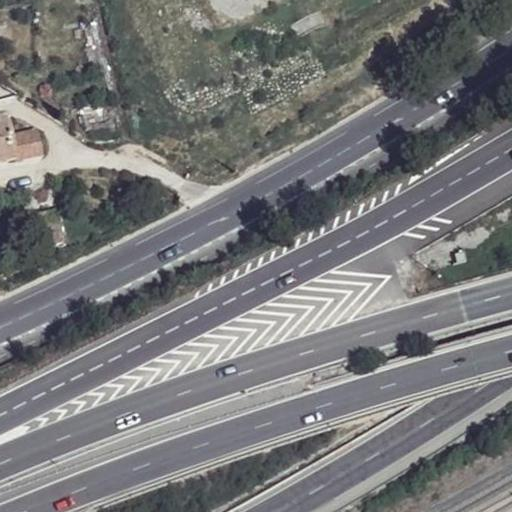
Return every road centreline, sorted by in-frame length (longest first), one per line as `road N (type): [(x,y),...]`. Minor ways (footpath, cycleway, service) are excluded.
road 1 (secondary): [(0,323),(233,213),(511,48)]
road 2 (motorway): [(511,149),(0,418)]
road 3 (motorway): [(511,293),(139,405),(0,460)]
road 4 (motorway): [(27,511),(511,347)]
road 5 (motorway): [(270,511),(511,373)]
